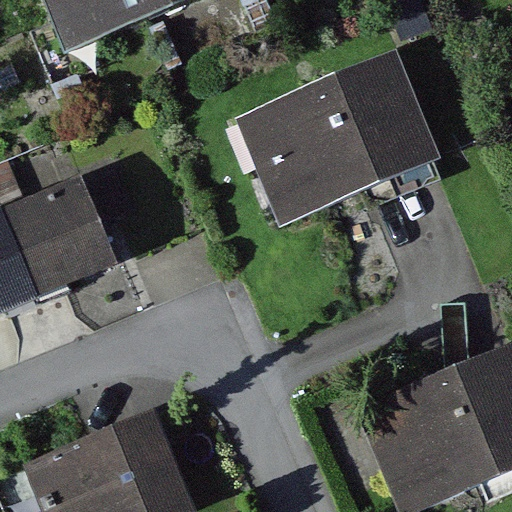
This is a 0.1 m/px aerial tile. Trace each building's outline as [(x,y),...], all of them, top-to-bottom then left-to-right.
[(192,0),(118,0),(128,25),(192,0)] [(446,184),(402,69),(258,125),(302,240),(446,184)] [(0,336),(123,289),(86,193),(0,226),(0,336)] [(438,511),(511,480),(511,372),(383,429),(419,511),(438,511)] [(200,511),(161,422),(47,471),(65,511),(200,511)]
